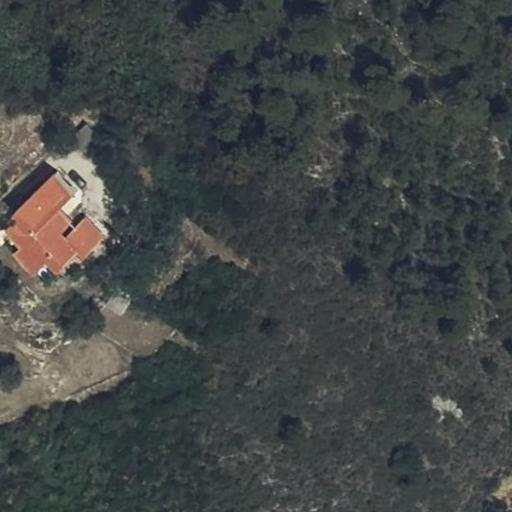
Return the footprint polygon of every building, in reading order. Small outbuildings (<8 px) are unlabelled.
[(140,121),(152,121),(149,108),(138,110),(140,121)] [(75,152),(87,138),(73,124),(60,138),(75,152)] [(0,230),(0,246),(38,286),(72,253),(76,256),(90,242),(70,223),(57,236),(54,231),(64,221),(53,210),(68,193),(47,174),(5,217),(9,221),(0,230)] [(139,259),(152,267),(155,257),(144,251),(139,259)] [(79,288),(90,301),(105,288),(94,276),(79,288)]
